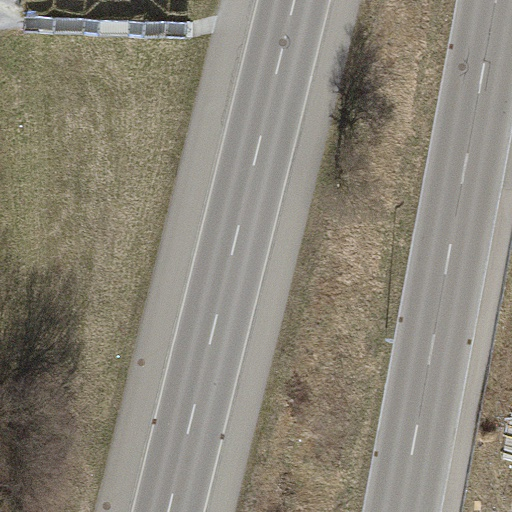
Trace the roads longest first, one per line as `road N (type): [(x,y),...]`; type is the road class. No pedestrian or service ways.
road 1 (primary): [(169,511),(295,0)]
road 2 (secondary): [(496,0),(402,511)]
